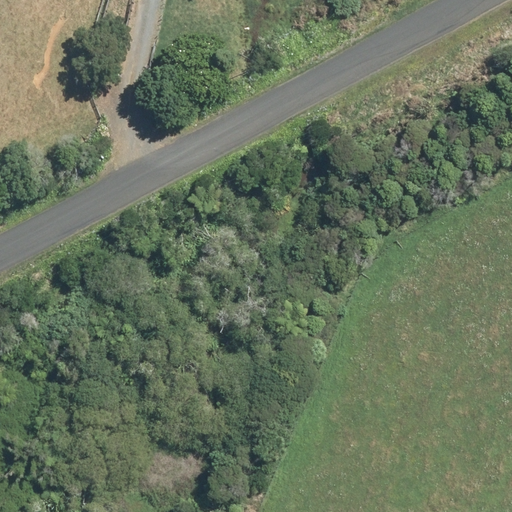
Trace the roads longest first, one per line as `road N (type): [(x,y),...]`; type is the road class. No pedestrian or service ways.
road 1 (unclassified): [(0,255),(464,0)]
road 2 (unknown): [(82,213),(124,100),(135,0)]
